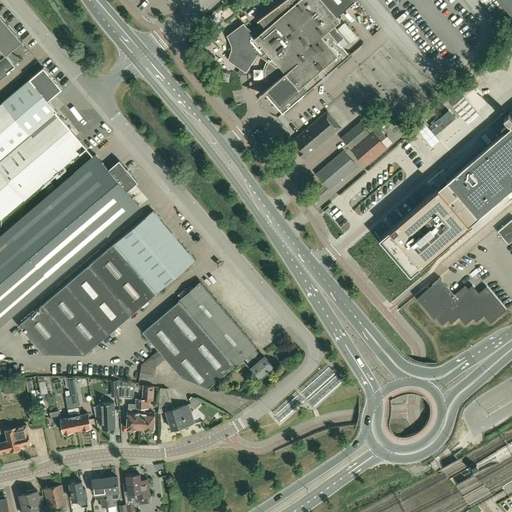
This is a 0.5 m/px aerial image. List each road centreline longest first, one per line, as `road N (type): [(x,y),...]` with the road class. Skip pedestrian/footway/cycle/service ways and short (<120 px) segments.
road 1 (unclassified): [(226,431),(311,365),(315,346),(98,94)]
road 2 (primary): [(368,326),(147,53)]
road 3 (primary): [(136,64),(261,218),(345,344)]
road 4 (residential): [(0,479),(89,455),(185,449),(226,431)]
road 5 (primary): [(384,455),(403,460),(435,447),(458,400),(504,361),(511,344)]
road 6 (primary): [(367,436),(259,511)]
road 7 (unclassified): [(98,94),(16,0)]
road 8 (primary): [(469,364),(411,370),(368,326)]
